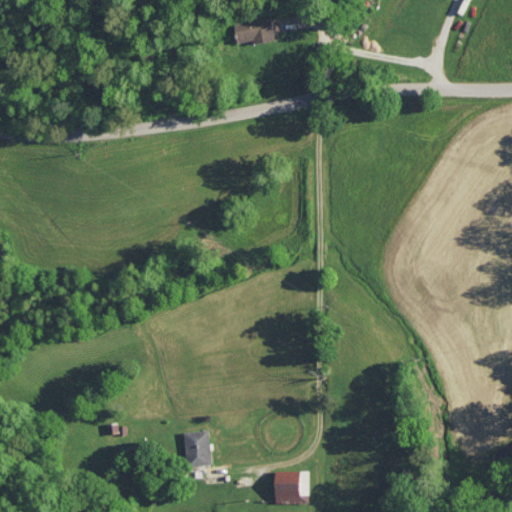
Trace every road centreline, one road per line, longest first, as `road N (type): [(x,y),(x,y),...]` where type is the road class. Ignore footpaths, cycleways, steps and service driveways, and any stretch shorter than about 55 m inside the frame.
road 1 (residential): [(511,88),(321,93),(100,128),(0,127)]
road 2 (residential): [(209,466),(279,464),(315,453),(324,418),(321,93)]
